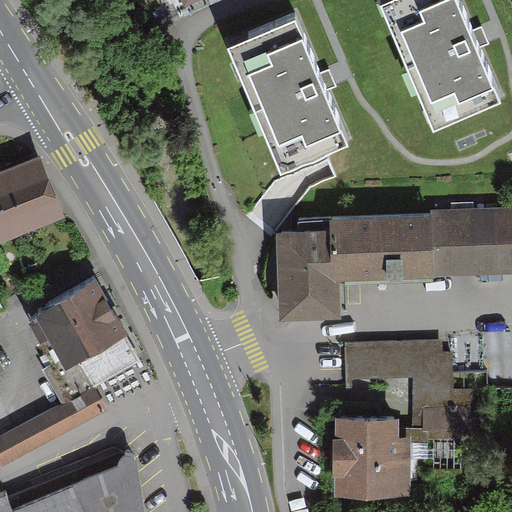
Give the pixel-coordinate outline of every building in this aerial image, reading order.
[(502,93),(463,0),(382,0),(434,122),(502,93)] [(351,135),(296,7),(227,36),(282,164),(351,135)] [(0,236),(66,210),(42,149),(0,164),(0,236)] [(511,202),(433,206),(436,268),(436,271),(511,269),(511,202)] [(436,268),(433,206),(330,210),(330,215),(299,215),(299,222),(276,224),(280,312),(343,311),(341,272),(436,268)] [(124,327),(127,326),(96,270),(34,305),(37,309),(28,314),(54,360),(44,365),(63,399),(95,382),(140,357),(124,327)] [(443,337),(346,340),(347,377),(413,375),(454,374),(453,348),(443,348),(443,337)] [(428,455),(429,428),(423,428),(423,424),(424,405),(471,402),(474,386),(453,385),(454,374),(413,375),(412,423),(399,424),(399,429),(412,429),(412,455),(428,455)] [(0,460),(2,463),(108,406),(95,382),(63,399),(0,432),(0,460)] [(471,402),(424,405),(423,424),(423,428),(429,428),(472,425),(471,402)] [(399,408),(336,408),(336,487),(406,486),(412,486),(412,481),(412,455),(412,429),(399,429),(399,424),(399,408)] [(0,489),(0,511),(145,511),(137,453),(135,451),(133,448),(129,447),(126,447),(123,449),(120,451),(118,455),(118,459),(13,503),(7,487),(0,489)] [(462,466),(426,466),(426,481),(426,496),(426,498),(462,498),(462,466)] [(426,496),(426,481),(412,481),(412,486),(406,486),(405,496),(426,496)]
